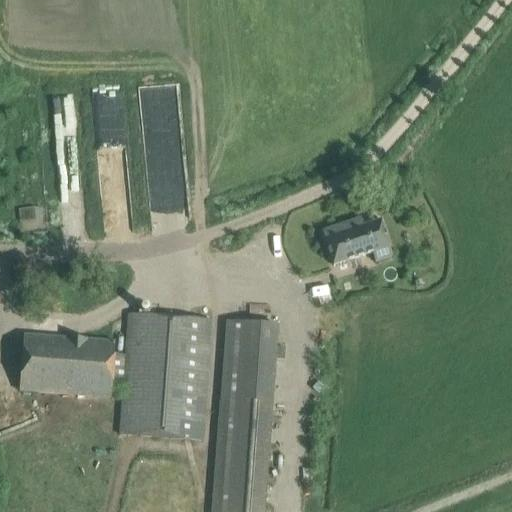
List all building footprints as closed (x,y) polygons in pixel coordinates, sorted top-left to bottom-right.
[(380,222),(347,232),(345,225),(321,233),(328,252),(333,267),(371,253),(374,263),(392,257),(386,241),(380,222)] [(364,274),(337,281),(341,296),(367,289),(364,274)] [(123,383),(119,436),(201,442),(210,322),(128,315),(125,358),(123,383)] [(262,511),(276,326),(226,323),(212,511),(262,511)] [(35,393),(34,404),(47,406),(47,410),(55,412),(57,395),(110,399),(112,382),(123,383),(125,358),(113,357),(115,343),(23,336),(19,392),(35,393)]
